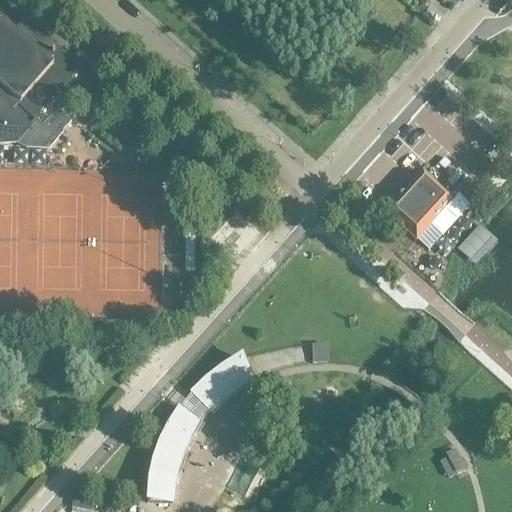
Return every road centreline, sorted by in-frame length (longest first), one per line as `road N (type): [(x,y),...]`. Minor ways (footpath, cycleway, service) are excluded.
road 1 (residential): [(314,183),(300,179),(101,0)]
road 2 (unclassified): [(314,183),(489,0)]
